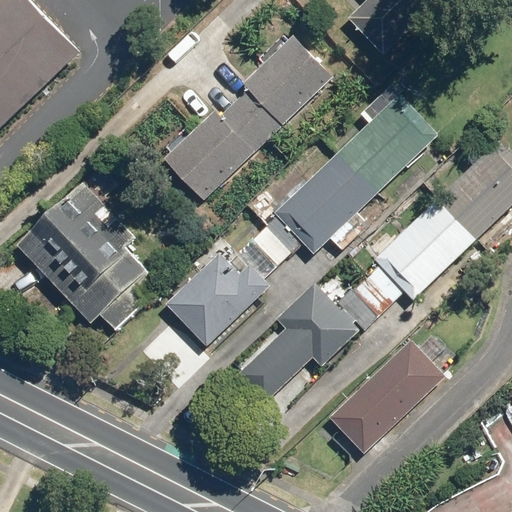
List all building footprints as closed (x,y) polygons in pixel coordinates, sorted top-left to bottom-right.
[(0,0),(0,154),(103,53),(49,0),(0,0)] [(370,0),(356,14),(389,51),(445,0),(370,0)] [(174,159),(212,199),(337,79),(298,39),(174,159)] [(270,292),(263,285),(309,242),(321,255),(450,134),(409,90),(280,211),(283,214),(235,259),(227,251),(176,305),(219,345),(270,292)] [(326,365),(351,341),(352,342),(408,290),(421,302),(511,209),(511,151),(498,137),(377,259),(382,264),(340,301),(323,284),(284,323),(290,328),(244,373),(270,400),(317,355),(326,365)] [(94,183),(26,242),(98,323),(166,263),(94,183)] [(416,340),(337,415),(374,453),(453,379),(416,340)]
